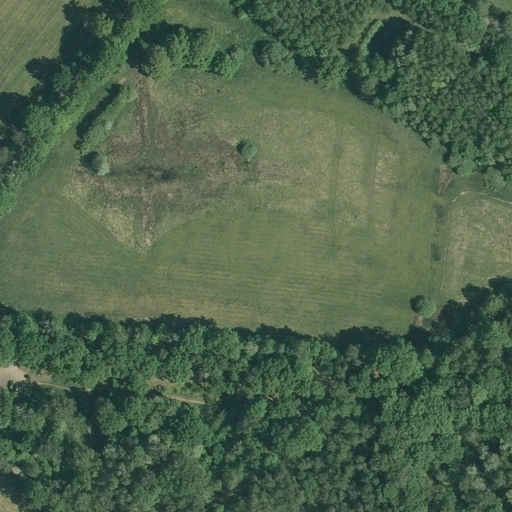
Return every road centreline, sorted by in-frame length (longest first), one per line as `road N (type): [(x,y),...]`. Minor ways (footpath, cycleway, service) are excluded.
road 1 (track): [(211,511),(425,378),(511,307)]
road 2 (track): [(0,339),(329,366)]
road 3 (unclassified): [(0,187),(139,0)]
